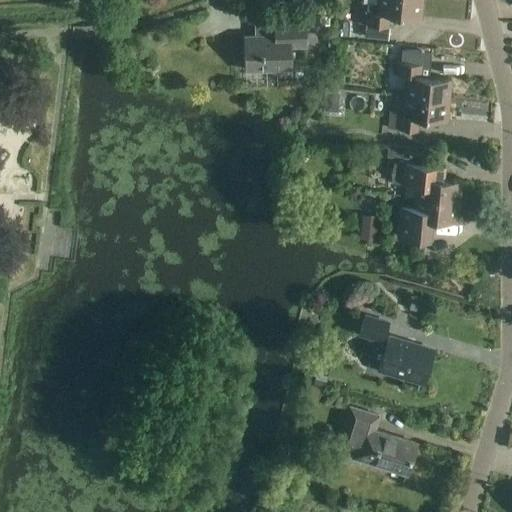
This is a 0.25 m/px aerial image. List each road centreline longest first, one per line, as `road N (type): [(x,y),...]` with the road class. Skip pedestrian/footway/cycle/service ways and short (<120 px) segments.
road 1 (residential): [(511,365),(508,133),(481,0)]
road 2 (residential): [(466,511),(511,365)]
